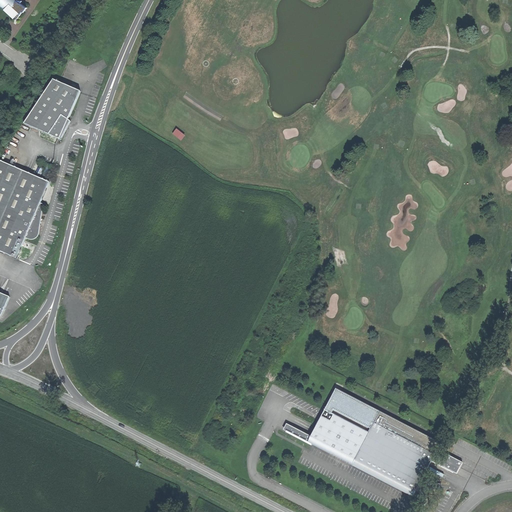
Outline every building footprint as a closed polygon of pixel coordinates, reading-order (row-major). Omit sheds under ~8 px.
[(9,0),(6,5),(8,7),(7,8),(12,12),(12,13),(16,16),(18,13),(21,15),(24,11),(25,12),(28,7),(22,3),(23,0),(22,0),(9,0)] [(24,124),(61,140),(69,124),(67,123),(80,91),(53,80),(24,124)] [(184,136),(176,129),(172,134),(181,140),(184,136)] [(0,250),(17,258),(49,182),(0,161),(0,250)] [(12,298),(0,293),(0,319),(1,319),(4,317),(12,298)] [(308,442),(352,465),(380,412),(341,392),(339,395),(333,395),(328,407),(327,406),(311,436),(308,442)] [(352,465),(413,497),(428,469),(432,461),(435,455),(441,444),(380,412),(352,465)] [(287,431),(308,442),(311,436),(290,425),(287,431)] [(435,455),(432,461),(453,472),(456,467),(460,468),(463,463),(448,455),(445,460),(435,455)]
